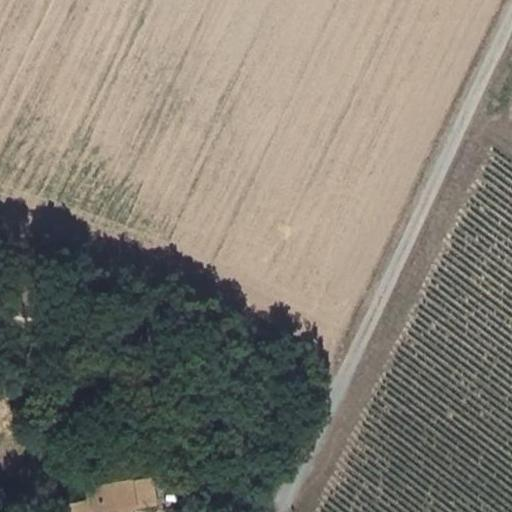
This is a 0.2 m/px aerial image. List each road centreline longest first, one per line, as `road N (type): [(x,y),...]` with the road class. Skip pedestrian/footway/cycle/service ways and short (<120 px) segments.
road 1 (track): [(511,18),(340,386)]
road 2 (residential): [(340,386),(281,511)]
